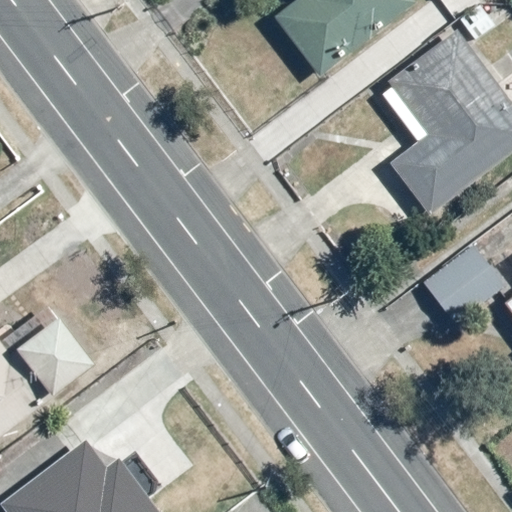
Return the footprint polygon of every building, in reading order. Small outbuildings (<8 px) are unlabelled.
[(299,0),(279,17),(324,74),(416,0),(299,0)] [(500,81),(456,25),(390,76),(434,132),(395,163),(434,213),(511,151),(511,112),(492,87),(500,81)] [(507,284),(469,234),(421,271),(458,321),(507,284)] [(0,436),(105,363),(70,313),(13,352),(0,333),(0,436)] [(86,439),(8,499),(18,511),(174,511),(134,459),(114,475),(86,439)]
